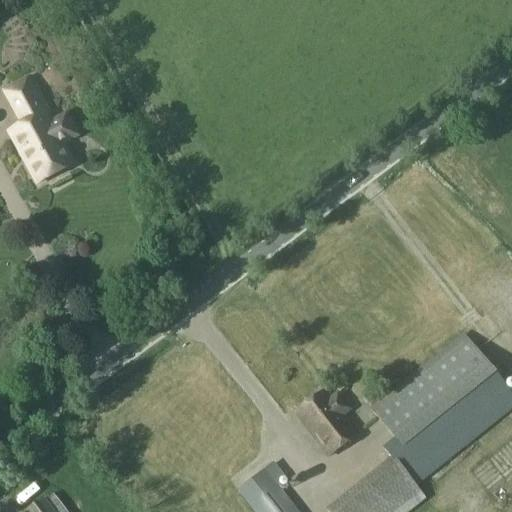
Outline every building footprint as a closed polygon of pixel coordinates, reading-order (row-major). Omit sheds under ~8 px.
[(30,81),(5,94),(23,127),(9,134),(37,185),(72,166),(62,146),(77,138),(65,117),(50,125),(45,116),(48,114),(30,81)] [(53,306),(47,298),(37,303),(42,313),(53,306)] [(397,441),(385,451),(393,460),(328,511),(409,511),(424,501),(414,488),(511,409),(511,397),(464,337),(371,410),(397,441)] [(328,401),(323,395),(295,416),(328,458),(355,436),(341,418),(349,411),(337,395),(328,401)] [(296,511),(277,487),(286,480),(273,464),(237,493),(252,511),(296,511)] [(64,511),(53,496),(45,502),(43,499),(27,511),(64,511)]
